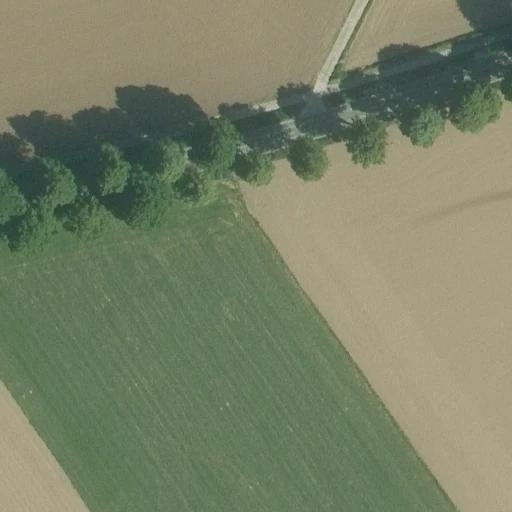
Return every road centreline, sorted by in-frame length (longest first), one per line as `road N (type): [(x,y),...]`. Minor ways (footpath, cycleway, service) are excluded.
road 1 (secondary): [(0,198),(321,123),(511,61)]
road 2 (track): [(321,123),(318,100),(367,0)]
